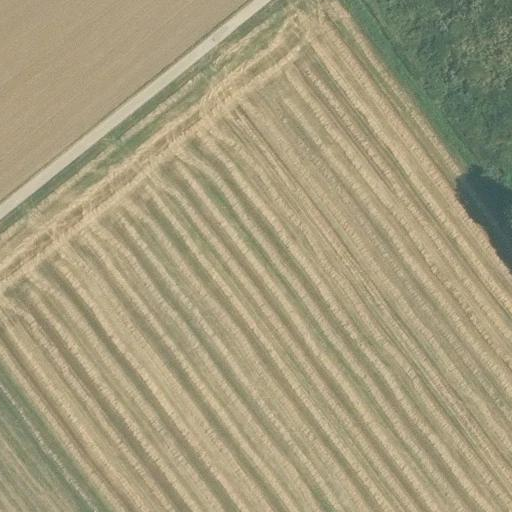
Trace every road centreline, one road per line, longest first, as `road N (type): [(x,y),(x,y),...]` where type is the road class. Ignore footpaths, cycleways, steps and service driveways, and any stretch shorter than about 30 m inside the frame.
road 1 (track): [(264,0),(0,213)]
road 2 (track): [(511,209),(353,0)]
